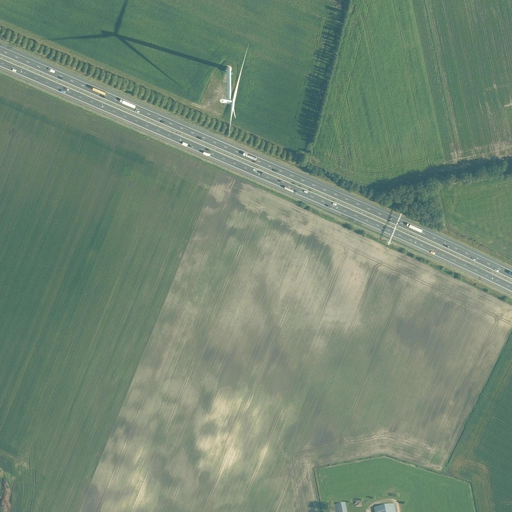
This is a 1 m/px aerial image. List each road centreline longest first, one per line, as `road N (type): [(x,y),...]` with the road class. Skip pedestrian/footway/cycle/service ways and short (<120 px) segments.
road 1 (motorway): [(511,275),(0,49)]
road 2 (motorway): [(0,61),(511,287)]
